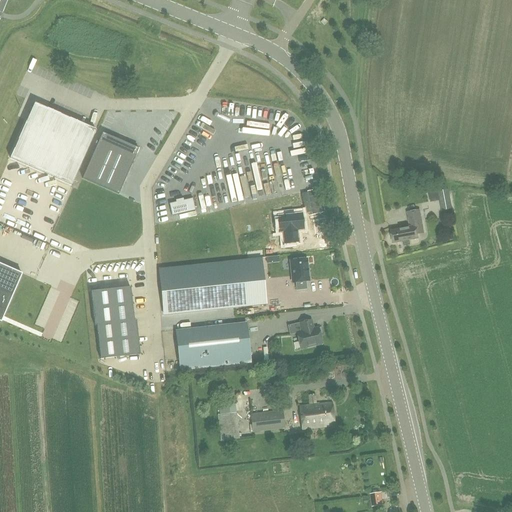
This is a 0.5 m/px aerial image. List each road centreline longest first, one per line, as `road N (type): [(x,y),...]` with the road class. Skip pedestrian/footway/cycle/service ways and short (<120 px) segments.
road 1 (tertiary): [(425,511),(342,145),(312,86)]
road 2 (unclassified): [(195,103),(145,188),(158,366)]
